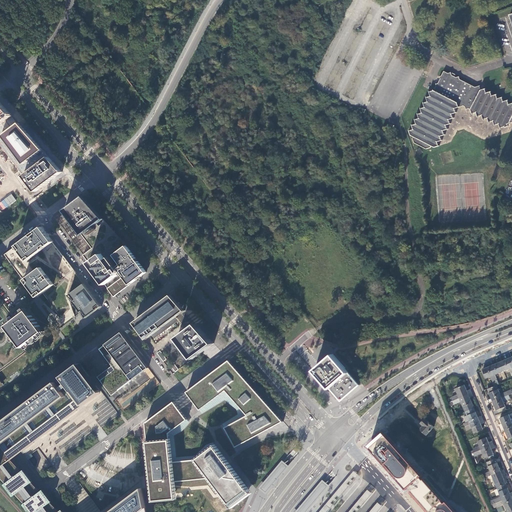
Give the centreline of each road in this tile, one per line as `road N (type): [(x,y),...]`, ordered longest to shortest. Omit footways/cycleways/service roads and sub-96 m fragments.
road 1 (tertiary): [(332,426),(104,171)]
road 2 (track): [(390,118),(403,135),(422,289),(417,310),(400,320),(336,321),(289,350)]
road 3 (track): [(265,252),(86,9)]
road 4 (residential): [(175,391),(47,486),(0,439)]
road 5 (primary): [(511,321),(444,351),(332,426)]
road 6 (primary): [(345,439),(437,362),(511,328)]
road 7 (residential): [(220,0),(152,123),(117,161)]
road 8 (track): [(265,252),(325,212),(339,217),(342,148)]
road 9 (residential): [(122,322),(0,415)]
road 10 (tertiary): [(94,178),(181,277)]
road 11 (residential): [(43,217),(122,322)]
road 12 (tertiary): [(104,171),(19,71)]
road 13 (tertiary): [(8,79),(94,178)]
road 14 (tertiary): [(238,343),(323,436)]
